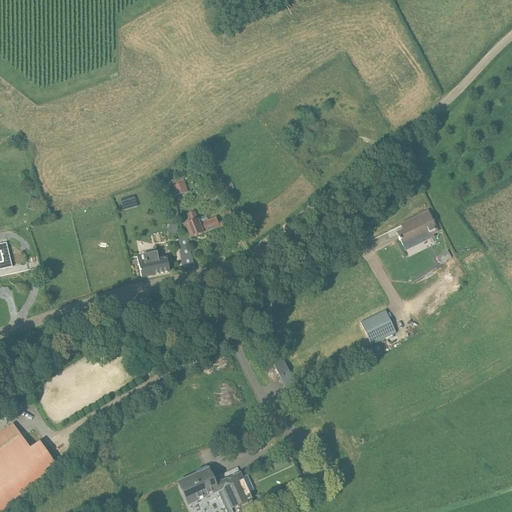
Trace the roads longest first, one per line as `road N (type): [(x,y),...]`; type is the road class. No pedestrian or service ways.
road 1 (unclassified): [(0,334),(241,258),(438,107),(511,35)]
road 2 (track): [(259,407),(202,316),(109,294)]
road 3 (track): [(214,342),(52,437)]
